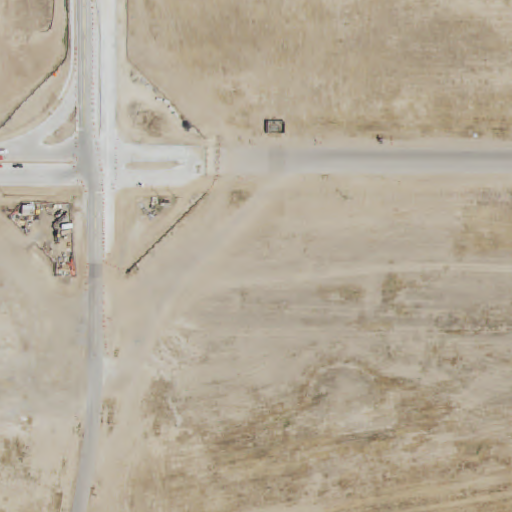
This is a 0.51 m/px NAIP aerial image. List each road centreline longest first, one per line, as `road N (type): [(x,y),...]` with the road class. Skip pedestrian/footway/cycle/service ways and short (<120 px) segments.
road 1 (tertiary): [(97,267),(109,158),(107,0)]
road 2 (tertiary): [(84,0),(97,267)]
road 3 (residential): [(80,511),(97,369),(97,267)]
road 4 (tertiary): [(511,165),(277,165)]
road 5 (tertiary): [(277,165),(88,158)]
road 6 (tertiary): [(89,181),(277,165)]
